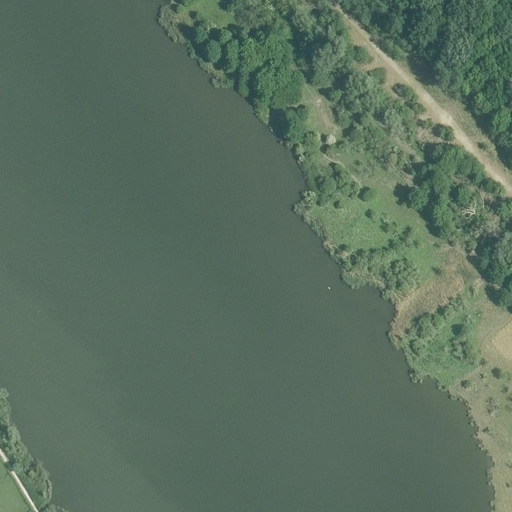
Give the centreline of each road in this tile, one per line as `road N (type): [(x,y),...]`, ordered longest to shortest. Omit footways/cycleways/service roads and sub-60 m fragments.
road 1 (track): [(511,231),(424,132),(284,0)]
road 2 (track): [(338,0),(511,192)]
